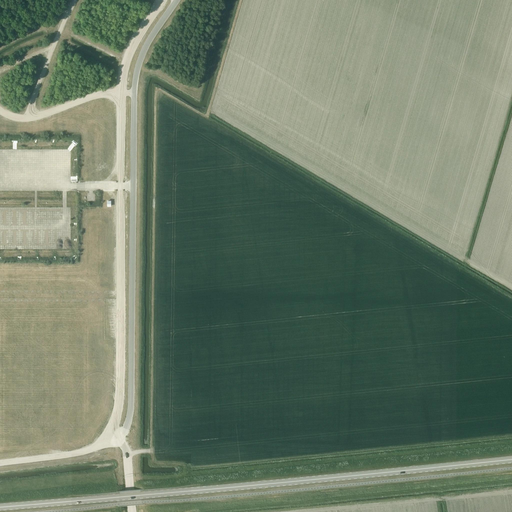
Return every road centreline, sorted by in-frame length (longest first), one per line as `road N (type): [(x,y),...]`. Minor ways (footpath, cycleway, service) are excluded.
road 1 (primary): [(0,506),(511,459)]
road 2 (track): [(109,439),(118,408),(120,89),(132,47),(161,0)]
road 3 (track): [(30,118),(73,0)]
road 4 (track): [(120,89),(30,118),(0,111)]
